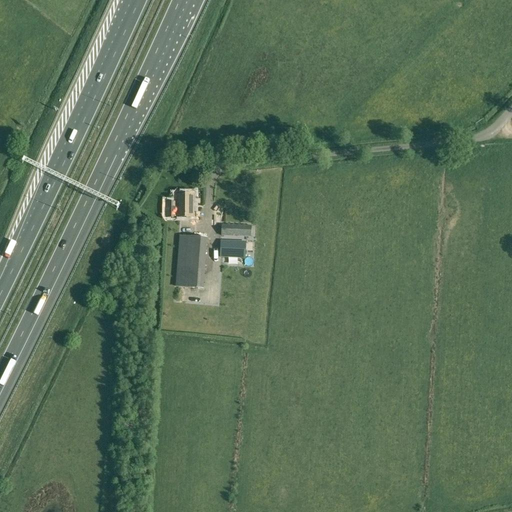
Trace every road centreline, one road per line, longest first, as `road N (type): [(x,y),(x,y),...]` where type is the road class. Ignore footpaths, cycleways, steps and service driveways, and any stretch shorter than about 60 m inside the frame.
road 1 (motorway): [(0,385),(181,0)]
road 2 (motorway): [(134,0),(0,288)]
